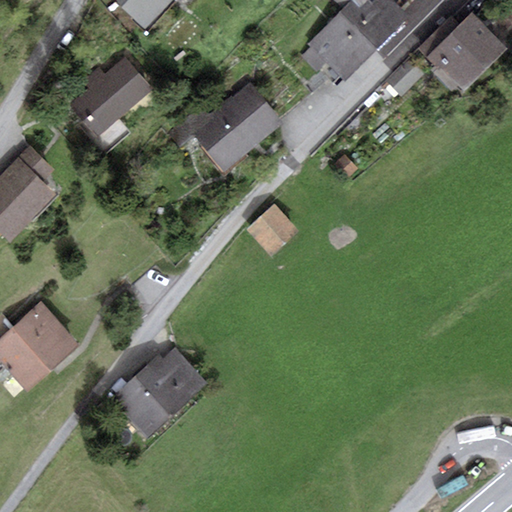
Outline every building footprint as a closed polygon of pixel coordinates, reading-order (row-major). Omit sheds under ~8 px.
[(173,0),(115,0),(121,7),(146,29),(173,0)] [(331,0),(342,11),(306,45),(309,48),(300,57),(318,76),(327,67),(343,83),(409,21),(388,0),(331,0)] [(507,33),(511,28),(511,9),(498,22),(507,33)] [(464,94),(507,49),(470,14),(459,25),(427,58),(464,94)] [(418,50),(427,58),(459,25),(451,16),(418,50)] [(153,90),(125,57),(106,73),(99,65),(81,80),(88,88),(67,106),(108,152),(129,134),(118,120),(153,90)] [(424,76),(409,60),(385,82),(401,98),(424,76)] [(209,117),(204,111),(171,137),(181,150),(196,139),(222,172),(282,125),(250,85),(209,117)] [(31,147),(20,158),(44,181),(55,171),(31,147)] [(344,154),(333,165),(347,179),(358,168),(344,154)] [(0,233),(10,243),(58,195),(44,181),(20,158),(0,178),(0,233)] [(299,231),(275,204),(246,230),(270,257),(299,231)] [(80,347),(42,303),(0,339),(0,363),(26,393),(80,347)] [(175,347),(162,359),(158,355),(110,398),(147,439),(208,384),(175,347)]
